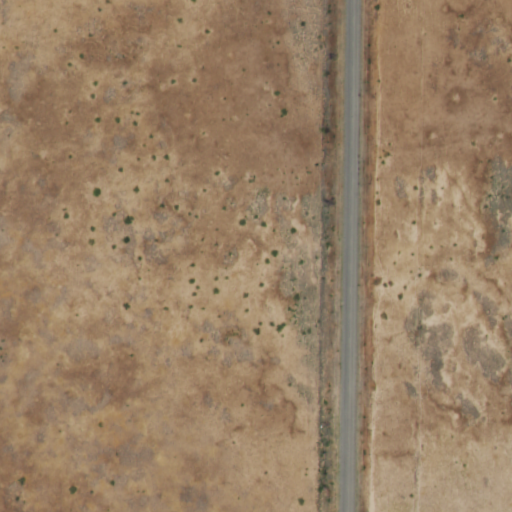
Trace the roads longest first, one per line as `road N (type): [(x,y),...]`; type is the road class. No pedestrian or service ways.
road 1 (tertiary): [(350,0),(344,511)]
road 2 (track): [(0,57),(108,0)]
